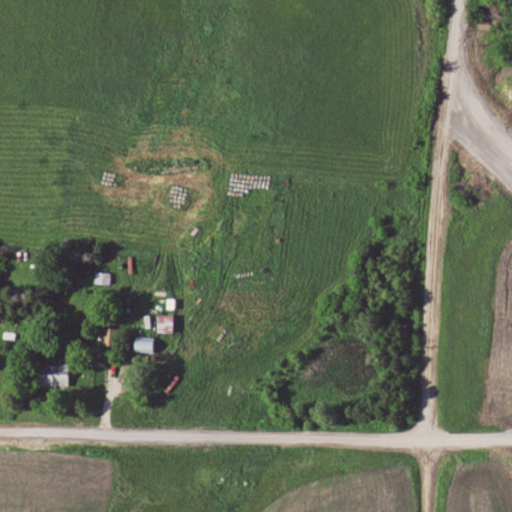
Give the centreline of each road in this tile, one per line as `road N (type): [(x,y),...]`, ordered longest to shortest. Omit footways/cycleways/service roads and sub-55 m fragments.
road 1 (residential): [(413,511),(456,0)]
road 2 (residential): [(511,443),(0,432)]
